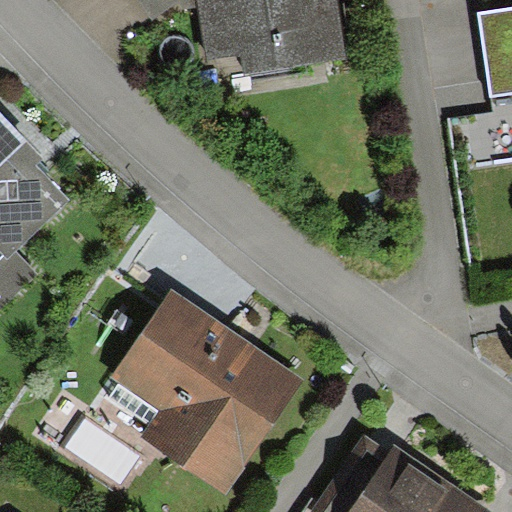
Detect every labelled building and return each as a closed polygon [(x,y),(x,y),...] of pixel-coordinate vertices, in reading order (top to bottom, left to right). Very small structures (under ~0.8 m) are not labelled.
[(195,0),(137,0),(153,21),(177,2),(182,11),(197,7),(195,0)] [(195,0),(197,7),(208,77),(347,55),(338,0),(195,0)] [(511,7),(478,12),(491,99),(511,95),(511,7)] [(0,309),(39,272),(21,253),(75,202),(41,167),(49,159),(0,107),(0,309)] [(146,437),(229,492),(305,377),(174,291),(116,379),(164,410),(146,437)] [(493,511),(495,510),(397,443),(390,454),(366,437),(314,511),(493,511)]
